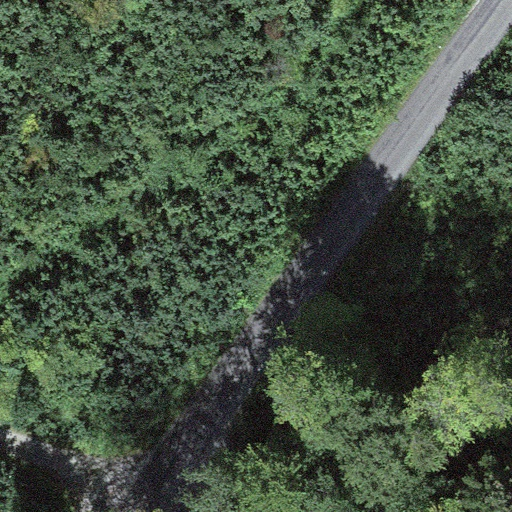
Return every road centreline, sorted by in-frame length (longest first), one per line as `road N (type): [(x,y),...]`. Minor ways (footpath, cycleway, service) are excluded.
road 1 (unclassified): [(135,511),(507,0)]
road 2 (track): [(0,440),(237,511)]
